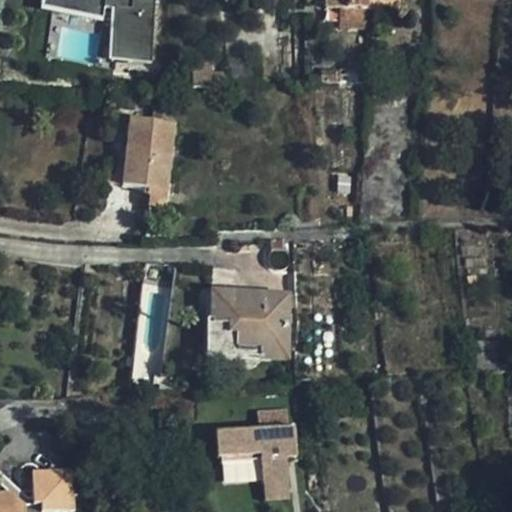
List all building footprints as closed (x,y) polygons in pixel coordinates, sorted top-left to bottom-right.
[(110,18),(105,56),(150,62),(158,0),(40,0),(39,8),(110,18)] [(339,10),(366,9),(367,9),(367,0),(325,0),(326,10),(339,10)] [(365,28),(366,9),(339,10),(339,29),(365,28)] [(368,83),(368,71),(340,70),(340,82),(368,83)] [(229,84),(228,73),(213,73),(213,84),(229,84)] [(124,165),(121,185),(166,191),(173,124),(129,119),(124,165)] [(104,184),(121,185),(124,165),(106,163),(104,184)] [(287,359),(287,296),(211,296),(210,359),(287,359)] [(173,419),(161,421),(165,453),(219,447),(224,447),(226,464),(265,459),(268,483),(294,480),(291,456),(301,455),(298,426),(217,436),(216,421),(174,425),(173,419)] [(31,473),(32,498),(73,496),(72,471),(31,473)] [(294,480),(268,483),(270,499),(296,496),(294,480)] [(24,511),(24,507),(10,494),(0,494),(0,511),(24,511)] [(73,496),(32,498),(32,506),(40,506),(40,511),(55,511),(74,511),(73,496)]
